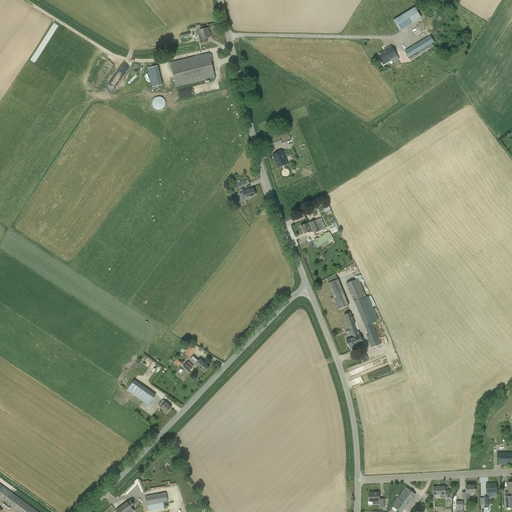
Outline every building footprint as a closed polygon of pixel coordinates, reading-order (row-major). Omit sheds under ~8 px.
[(420,18),(422,17),(416,6),(394,19),(400,29),(420,18)] [(199,27),(200,30),(199,30),(201,36),(198,37),(200,44),(207,42),(206,38),(210,37),(208,28),(204,29),(204,26),(199,27)] [(388,60),(396,55),(391,46),(387,49),(387,50),(379,55),(382,60),(381,61),(383,65),(389,61),(388,60)] [(418,52),(414,46),(405,52),(408,58),(418,52)] [(215,78),(209,53),(170,62),(174,79),(176,87),(215,78)] [(148,68),(153,87),(162,85),(157,66),(148,68)] [(163,98),(161,97),(159,96),(157,97),(154,98),(153,100),(152,102),(152,104),(153,106),(154,108),(156,109),(158,110),(160,110),(162,109),(164,108),(165,106),(166,104),(166,102),(165,99),(163,98)] [(288,130),(278,134),(264,140),(267,148),(271,147),(271,148),(282,143),(288,141),(289,142),(292,141),(288,130)] [(286,158),(283,151),(273,155),(278,167),(287,164),(285,158),(286,158)] [(237,189),(246,185),(249,183),(247,179),(244,181),(244,180),(231,186),(231,187),(230,187),(231,190),(233,190),(233,191),(237,189)] [(242,192),(246,200),(252,197),(256,195),(253,188),(248,190),(248,189),(242,192)] [(311,231),(310,231),(313,230),(314,233),(326,228),(321,217),(308,223),(307,223),(301,226),(304,234),(311,231)] [(314,240),(317,246),(333,237),(331,235),(329,231),(317,238),(314,240)] [(366,297),(360,278),(347,282),(353,301),(366,297)] [(338,279),(333,281),(328,283),(336,303),(339,310),(348,306),(349,306),(338,279)] [(369,304),(365,306),(357,310),(368,335),(366,336),(372,348),(381,344),(370,319),(374,317),(369,304)] [(344,315),(348,326),(355,324),(350,312),(344,315)] [(363,343),(360,334),(359,331),(357,332),(354,325),(349,327),(350,330),(348,331),(350,336),(352,335),(353,337),(346,340),(349,348),(363,343)] [(190,355),(195,347),(191,344),(187,350),(186,352),(190,355)] [(195,363),(196,364),(205,372),(209,367),(204,363),(200,359),(198,361),(193,356),(190,360),(194,364),(195,363)] [(192,366),(188,362),(184,367),(188,371),(192,366)] [(134,380),(127,390),(142,401),(148,406),(156,395),(134,380)] [(171,408),(166,402),(163,400),(158,405),(160,408),(166,413),(171,408)] [(511,452),(509,452),(498,453),(498,464),(499,464),(499,467),(504,467),(504,464),(511,463),(511,452)] [(39,511),(0,483),(0,500),(16,511),(39,511)] [(486,493),(487,493),(487,496),(481,497),(481,505),(490,505),(489,497),(491,497),(491,493),(496,492),(496,483),(486,484),(486,493)] [(469,499),(469,493),(475,493),(474,485),(465,485),(466,492),(461,492),(462,499),(469,499)] [(401,511),(416,495),(406,486),(391,505),(399,511),(401,511)] [(450,490),(445,490),(445,486),(433,487),(433,495),(440,494),(440,498),(450,497),(450,490)] [(369,501),(373,501),(373,503),(380,503),(380,507),(385,507),(385,498),(380,499),(380,501),(379,501),(379,492),(369,492),(369,501)] [(166,493),(146,496),(147,505),(167,502),(166,493)] [(456,498),(452,498),(452,508),(456,508),(456,509),(463,509),(463,501),(456,501),(456,498)] [(130,500),(127,502),(116,511),(117,511),(133,511),(134,511),(131,507),(134,504),(130,500)]
